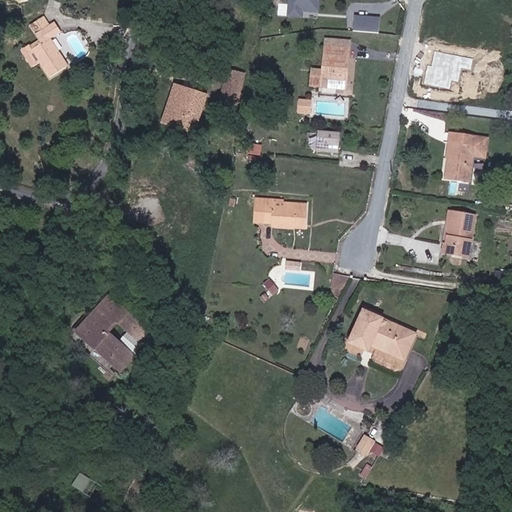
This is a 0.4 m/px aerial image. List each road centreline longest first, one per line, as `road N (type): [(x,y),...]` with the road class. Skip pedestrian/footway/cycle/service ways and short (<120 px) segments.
road 1 (tertiary): [(0,179),(15,192),(69,199),(107,166),(147,0)]
road 2 (residential): [(419,0),(377,217),(361,247)]
